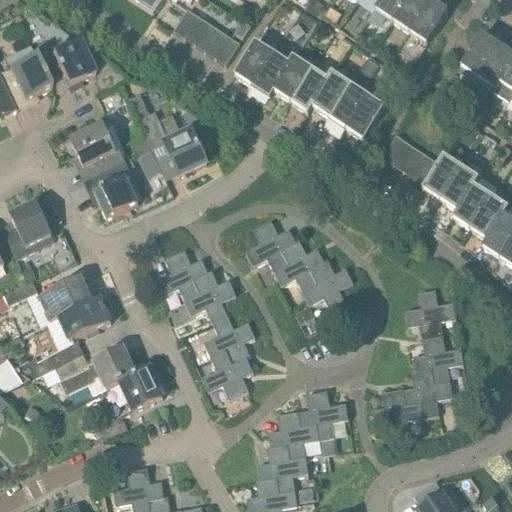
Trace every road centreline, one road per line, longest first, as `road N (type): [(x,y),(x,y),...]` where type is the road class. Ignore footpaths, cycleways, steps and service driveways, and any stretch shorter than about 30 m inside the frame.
road 1 (residential): [(300,378),(358,372),(377,314),(363,264),(320,224),(288,211),(258,209),(202,238)]
road 2 (residential): [(511,320),(437,248),(273,141)]
road 3 (residential): [(273,141),(83,0)]
road 4 (residential): [(112,255),(146,337),(167,349),(196,418),(193,454)]
road 5 (residential): [(0,507),(90,461),(173,449),(193,454)]
road 6 (residential): [(300,378),(260,304),(202,238)]
road 7 (residential): [(112,255),(94,258),(46,174),(0,190)]
road 8 (residential): [(384,476),(446,461),(511,423)]
road 9 (residential): [(193,454),(222,441),(300,378)]
